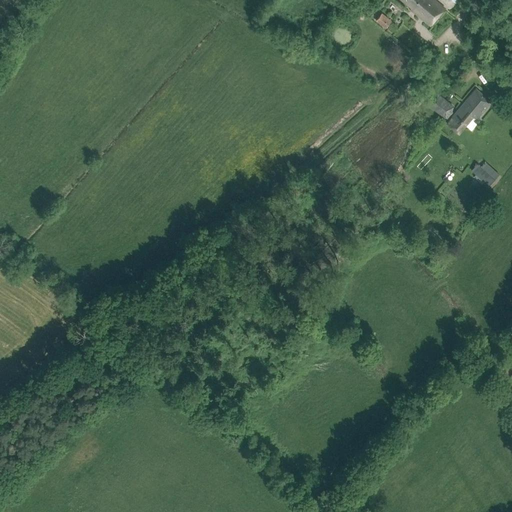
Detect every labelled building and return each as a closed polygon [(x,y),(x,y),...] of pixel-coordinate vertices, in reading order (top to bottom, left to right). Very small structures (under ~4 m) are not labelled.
[(409,8),(423,19),(430,26),(445,8),(435,0),(404,0),(411,6),(409,8)] [(376,20),(378,21),(386,28),(391,21),(381,13),(376,20)] [(447,124),(455,130),(459,133),(474,116),(477,119),(492,101),(476,89),(447,124)] [(428,104),(448,119),(453,113),(450,110),(453,107),(435,93),(428,104)] [(488,189),(490,186),(499,176),(485,164),(482,169),(477,165),(472,171),(485,182),(482,185),(488,189)]
